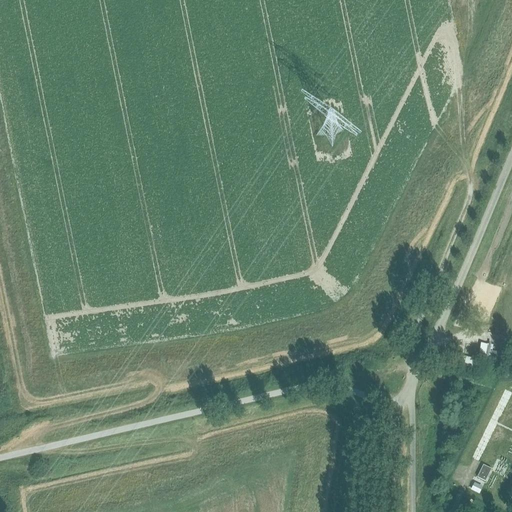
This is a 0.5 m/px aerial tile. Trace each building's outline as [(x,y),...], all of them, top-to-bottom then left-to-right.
[(463,348),(480,350),(481,340),(464,339),(463,348)] [(487,345),(484,359),(490,360),(500,358),(501,354),(492,352),(493,346),(487,345)] [(462,367),(464,357),(452,355),(451,365),(462,367)] [(492,472),(484,467),(478,480),(486,484),(492,472)] [(481,487),(476,485),(473,490),(478,493),(481,487)]
